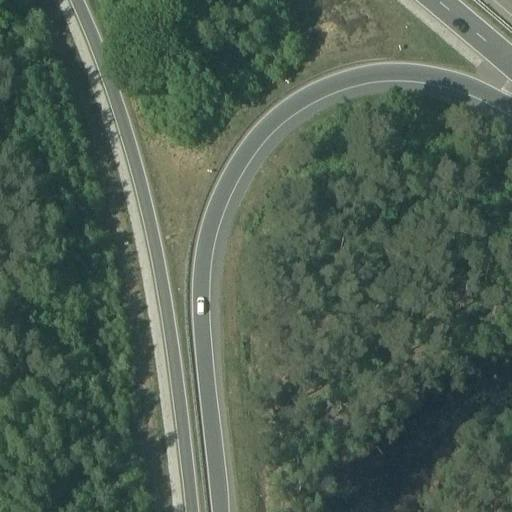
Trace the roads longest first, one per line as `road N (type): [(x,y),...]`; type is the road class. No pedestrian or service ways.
road 1 (trunk): [(218,511),(198,337),(200,260),(222,187),(255,135),(308,93),(367,73),(435,76),(511,105)]
road 2 (trunk): [(77,0),(116,101),(159,265),(193,511)]
